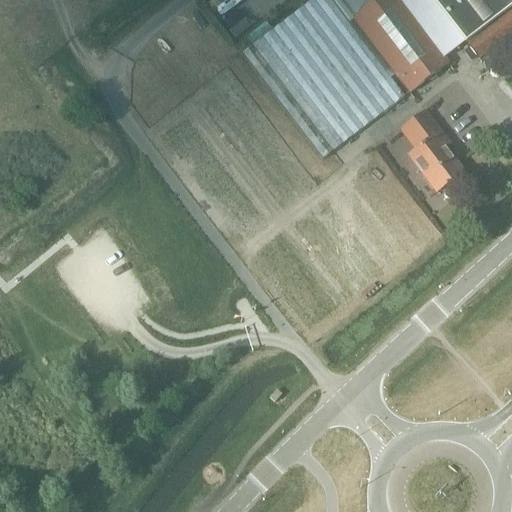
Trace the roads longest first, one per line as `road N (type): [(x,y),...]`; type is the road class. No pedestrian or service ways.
road 1 (unclassified): [(190,0),(113,59),(111,100),(292,346)]
road 2 (unknown): [(511,418),(412,314),(302,398),(203,511)]
road 3 (track): [(292,346),(231,372),(113,511)]
road 4 (unclassified): [(344,398),(511,244)]
road 5 (unclassified): [(229,511),(344,398)]
